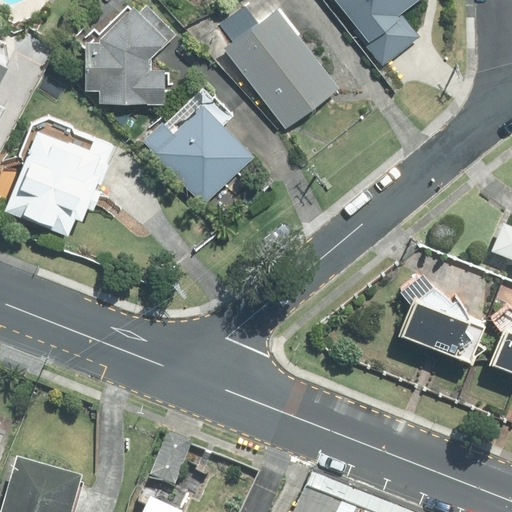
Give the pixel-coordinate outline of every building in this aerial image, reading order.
[(417,37),(397,11),(411,0),(324,0),(377,68),(417,37)] [(141,72),(141,60),(159,42),(122,5),(104,23),(105,24),(93,45),(79,46),(78,90),(94,91),(94,103),(155,107),(157,73),(141,72)] [(271,7),(265,12),(218,55),(285,129),(333,87),(291,40),(296,35),(271,7)] [(246,158),(214,127),(225,115),(197,88),(186,100),(140,147),(201,205),(246,158)] [(2,211),(29,220),(27,225),(61,237),(66,221),(74,224),(78,212),(85,214),(108,144),(37,120),(33,133),(28,131),(2,211)] [(485,249),(499,254),(495,264),(511,269),(511,221),(506,230),(493,225),(485,249)] [(481,310),(478,309),(491,272),(414,244),(404,271),(413,274),(409,284),(391,336),(463,362),(481,310)] [(511,310),(501,306),(496,319),(479,362),(511,375),(511,310)] [(27,365),(1,356),(0,359),(0,366),(23,375),(27,365)] [(157,430),(144,477),(172,484),(185,438),(157,430)] [(68,511),(78,483),(9,462),(0,489),(0,511),(68,511)] [(400,511),(307,475),(299,490),(355,511),(400,511)] [(353,511),(299,490),(287,511),(353,511)] [(161,511),(136,502),(132,511),(161,511)]
